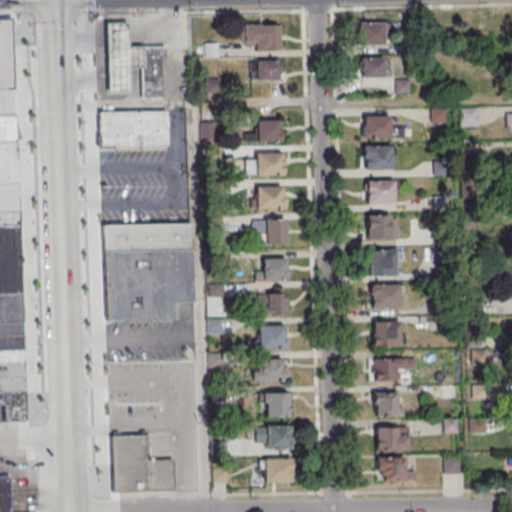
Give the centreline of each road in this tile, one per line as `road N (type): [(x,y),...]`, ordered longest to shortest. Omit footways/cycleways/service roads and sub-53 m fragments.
road 1 (residential): [(333,508),(316,0)]
road 2 (residential): [(511,505),(71,511)]
road 3 (tertiary): [(67,436),(60,225)]
road 4 (tertiary): [(59,171),(53,0)]
